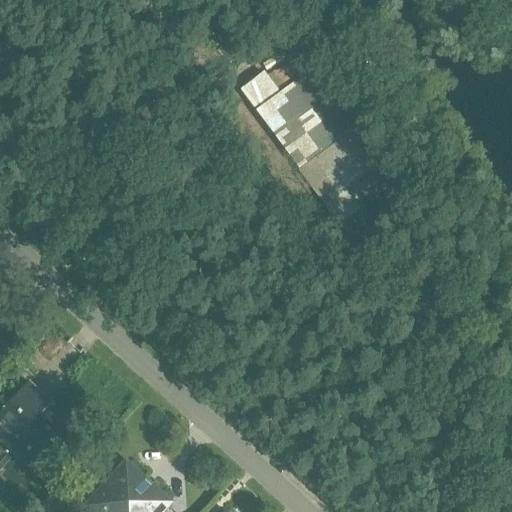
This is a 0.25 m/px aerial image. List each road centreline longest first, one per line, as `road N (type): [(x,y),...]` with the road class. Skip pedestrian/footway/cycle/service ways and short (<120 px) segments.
road 1 (track): [(494,511),(494,428),(460,232),(427,161),(328,0)]
road 2 (residential): [(0,235),(307,511)]
